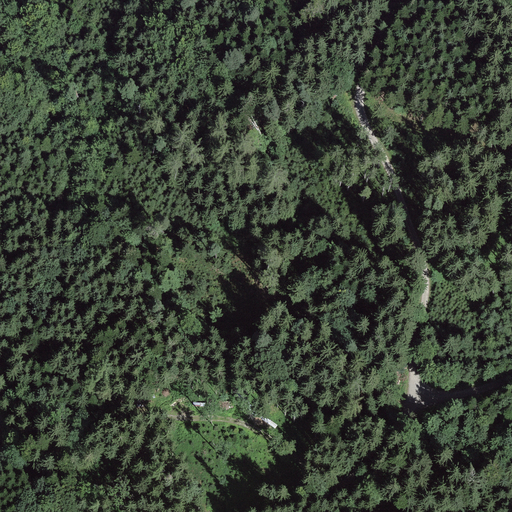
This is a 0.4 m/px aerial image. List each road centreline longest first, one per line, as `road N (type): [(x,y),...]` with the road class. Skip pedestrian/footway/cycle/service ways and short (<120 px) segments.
road 1 (track): [(392,0),(357,100),(425,265),(420,400)]
road 2 (track): [(0,363),(156,417),(225,418),(279,440),(333,481)]
road 3 (track): [(511,375),(420,400),(355,471),(249,511)]
